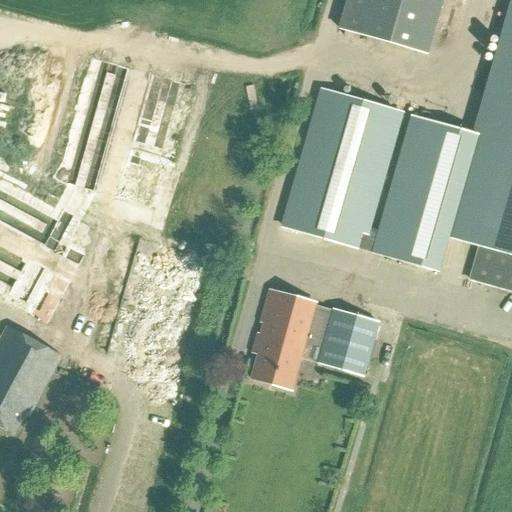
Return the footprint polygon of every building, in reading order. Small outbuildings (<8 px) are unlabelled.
[(346,0),(340,24),(421,47),(434,0),(346,0)] [(360,229),(355,246),(357,246),(360,247),(368,250),(374,251),(439,269),(448,236),(467,241),(485,246),(475,280),(511,290),(511,7),(478,132),(447,123),(422,116),(413,114),(412,116),(383,220),(381,227),(380,230),(374,228),(366,226),(363,225),(361,230),(360,229)] [(11,46),(0,89),(0,155),(7,157),(34,52),(11,46)] [(0,289),(64,322),(101,250),(103,240),(85,231),(88,214),(91,210),(95,188),(123,193),(132,176),(128,195),(141,202),(176,209),(202,78),(101,59),(91,79),(70,182),(74,184),(71,203),(62,201),(0,169),(0,289)] [(399,110),(365,101),(344,95),(341,94),(322,88),(297,176),(290,201),(289,204),(288,209),(283,225),(302,231),(306,232),(355,246),(360,229),(361,230),(363,225),(366,226),(367,223),(374,198),(398,112),(399,110)] [(160,357),(169,260),(140,257),(131,355),(160,357)] [(362,377),(377,324),(270,293),(253,353),(259,355),(252,381),(290,391),(299,359),(362,377)] [(28,419),(61,357),(7,327),(0,339),(0,428),(13,436),(23,417),(28,419)]
